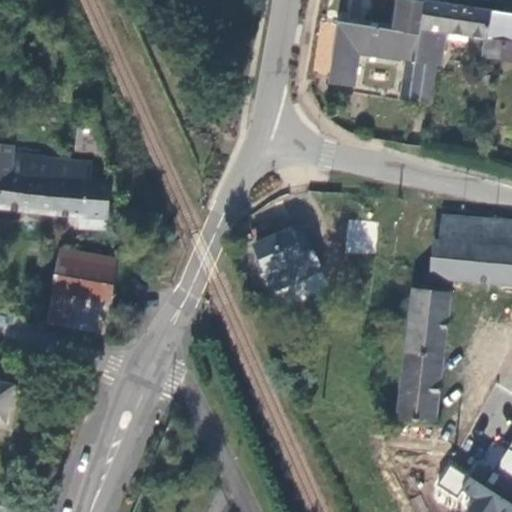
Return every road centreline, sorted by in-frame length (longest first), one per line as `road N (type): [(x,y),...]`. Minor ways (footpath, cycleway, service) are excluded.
road 1 (tertiary): [(145,377),(261,134)]
road 2 (unclassified): [(261,134),(511,199)]
road 3 (residential): [(145,377),(198,403),(252,511)]
road 4 (residential): [(0,320),(145,377)]
road 5 (tertiary): [(88,511),(145,377)]
road 6 (tertiary): [(261,134),(287,0)]
